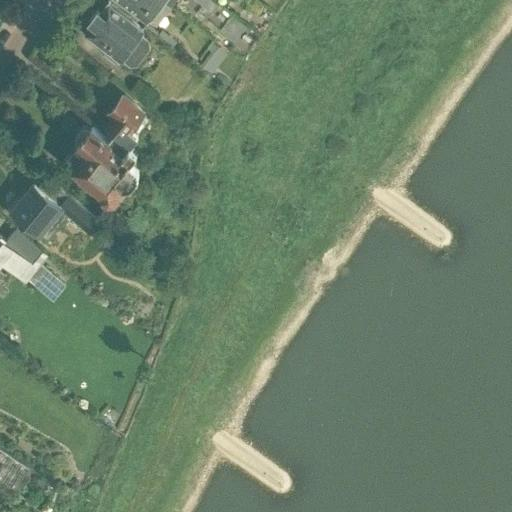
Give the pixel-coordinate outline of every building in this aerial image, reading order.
[(94,21),(85,32),(107,49),(105,51),(116,60),(118,58),(120,59),(122,56),(135,65),(148,49),(135,39),(145,26),(110,0),(109,0),(101,11),(98,8),(90,18),(94,21)] [(160,0),(120,0),(146,19),(160,0)] [(215,3),(210,0),(197,0),(210,9),(215,3)] [(39,93),(55,76),(33,57),(18,74),(39,93)] [(138,79),(130,89),(149,105),(158,94),(138,79)] [(109,118),(134,138),(139,131),(133,126),(145,110),(121,92),(108,109),(112,113),(109,118)] [(134,138),(109,118),(100,129),(91,122),(90,124),(89,123),(81,123),(76,130),(76,138),(78,140),(65,156),(72,162),(72,163),(101,186),(101,195),(107,200),(115,199),(121,195),(119,190),(126,181),(133,179),(139,171),(139,162),(130,155),(137,147),(130,142),(134,138)] [(50,217),(61,203),(50,195),(53,191),(40,180),(37,184),(34,182),(13,208),(34,226),(45,213),(50,217)] [(74,195),(63,207),(89,228),(99,216),(74,195)] [(48,253),(16,227),(7,239),(38,265),(41,262),(48,253)] [(0,233),(0,263),(2,260),(26,280),(38,265),(7,239),(0,233)] [(117,240),(110,235),(105,241),(112,247),(117,240)] [(0,488),(12,496),(33,466),(0,444),(0,488)]
